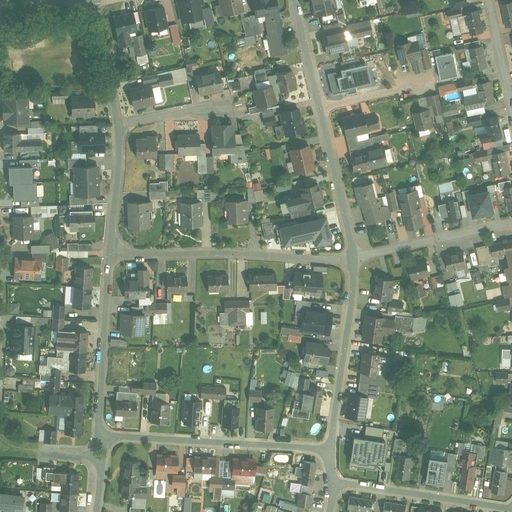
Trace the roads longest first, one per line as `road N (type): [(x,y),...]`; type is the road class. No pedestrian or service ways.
road 1 (residential): [(110,254),(352,257)]
road 2 (residential): [(98,435),(330,449)]
road 3 (residential): [(352,257),(330,449)]
road 4 (residential): [(110,254),(98,435)]
road 5 (residential): [(332,482),(511,509)]
road 6 (residential): [(352,257),(511,223)]
road 7 (residential): [(319,108),(352,257)]
road 8 (residential): [(92,0),(118,126)]
road 9 (residential): [(118,126),(110,254)]
road 10 (residential): [(487,0),(511,118)]
